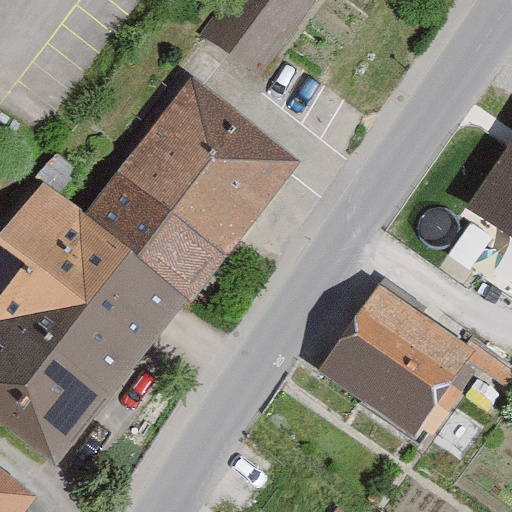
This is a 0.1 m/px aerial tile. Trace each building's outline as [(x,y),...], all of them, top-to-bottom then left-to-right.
[(306,0),(257,0),(218,61),(253,83),(306,0)] [(69,223),(24,189),(0,219),(0,444),(43,477),(281,170),(174,87),(69,223)] [(511,117),(445,218),(511,261),(511,117)] [(453,363),(357,295),(298,376),(394,445),(453,363)] [(0,511),(9,503),(0,496),(0,511)]
